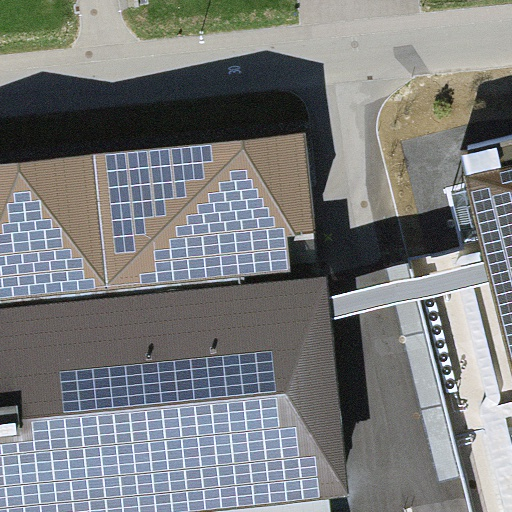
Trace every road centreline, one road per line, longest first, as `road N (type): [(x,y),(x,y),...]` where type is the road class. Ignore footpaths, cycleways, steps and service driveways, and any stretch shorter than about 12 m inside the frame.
road 1 (residential): [(511,41),(112,80)]
road 2 (unknown): [(315,210),(292,63)]
